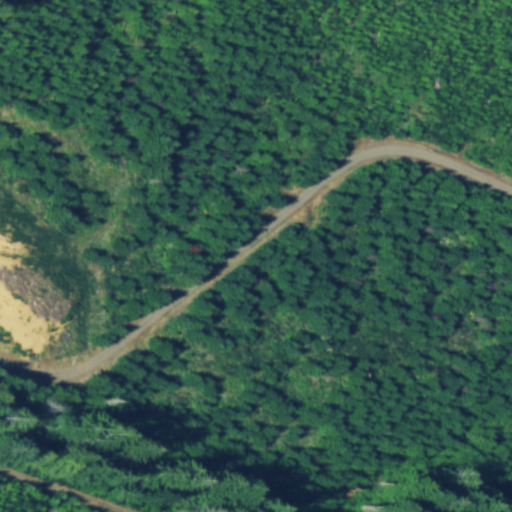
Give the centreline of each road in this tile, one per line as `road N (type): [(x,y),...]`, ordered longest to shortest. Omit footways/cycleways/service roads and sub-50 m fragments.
road 1 (track): [(0,358),(60,369),(90,357),(352,152),(397,142),(511,187)]
road 2 (track): [(140,511),(0,462)]
